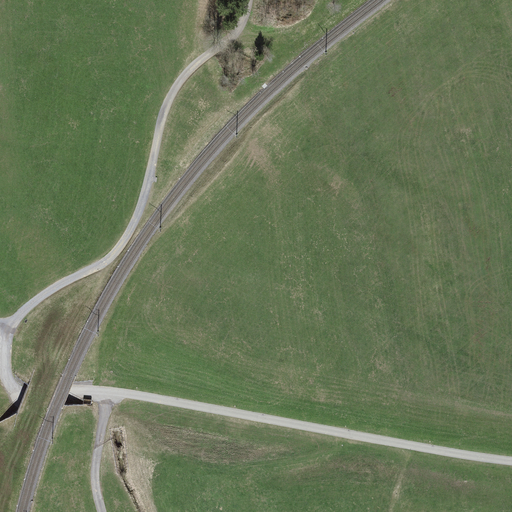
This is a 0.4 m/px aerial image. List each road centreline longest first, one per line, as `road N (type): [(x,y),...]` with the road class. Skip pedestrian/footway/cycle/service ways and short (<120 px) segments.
road 1 (unclassified): [(511,456),(111,396),(24,393),(7,378),(5,333)]
road 2 (track): [(0,328),(5,333),(34,301),(123,242),(143,201),(172,94),(194,64),(237,31),(249,0)]
